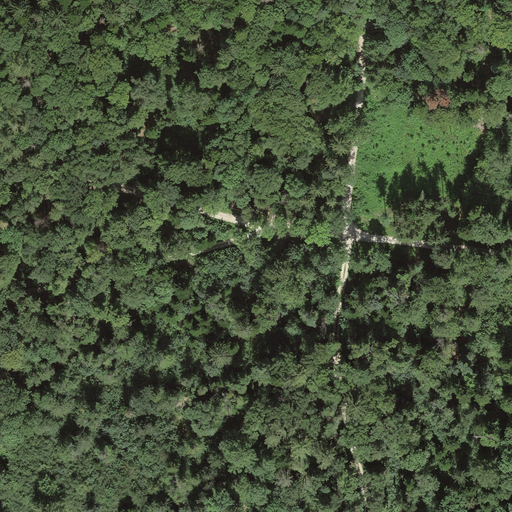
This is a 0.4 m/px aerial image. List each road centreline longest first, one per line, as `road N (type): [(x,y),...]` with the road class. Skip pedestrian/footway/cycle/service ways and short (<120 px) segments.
road 1 (track): [(248,511),(255,369),(282,230),(0,295)]
road 2 (track): [(0,160),(282,230),(511,255)]
road 3 (track): [(373,511),(335,359),(363,59),(355,0)]
